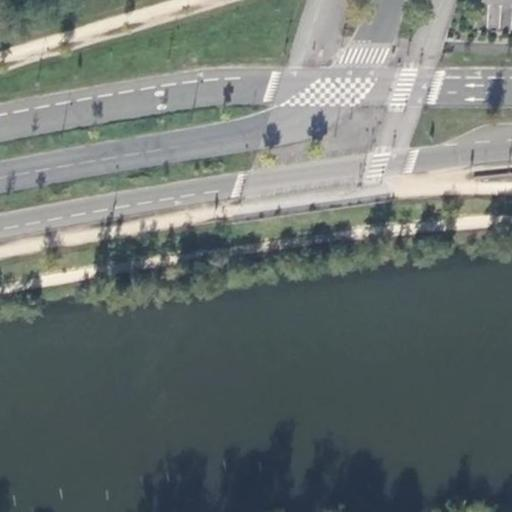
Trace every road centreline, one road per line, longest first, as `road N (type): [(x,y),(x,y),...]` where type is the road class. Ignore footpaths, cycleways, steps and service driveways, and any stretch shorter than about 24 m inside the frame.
road 1 (primary): [(0,227),(511,147)]
road 2 (primary): [(511,85),(291,83),(192,91),(0,125)]
